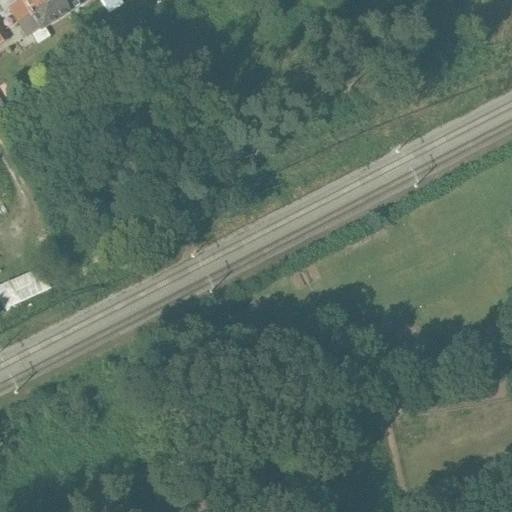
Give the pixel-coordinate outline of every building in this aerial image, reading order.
[(2,0),(16,23),(54,0),(2,0)] [(41,34),(71,16),(61,0),(54,0),(16,23),(26,39),(31,36),(35,43),(43,38),(41,34)] [(61,0),(71,16),(96,0),(100,0),(109,13),(122,5),(118,0),(61,0)] [(93,45),(100,41),(102,40),(93,25),(84,30),(92,44),(93,45)] [(3,31),(0,33),(0,45),(9,40),(3,31)] [(0,287),(0,293),(7,310),(43,294),(34,273),(0,287)]
